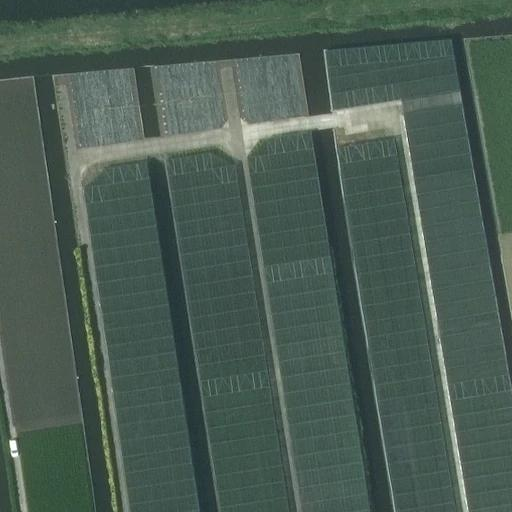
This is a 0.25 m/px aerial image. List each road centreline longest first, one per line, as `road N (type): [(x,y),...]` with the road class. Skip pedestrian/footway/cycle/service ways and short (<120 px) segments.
road 1 (track): [(456,511),(390,111),(231,136)]
road 2 (track): [(290,511),(231,136),(79,159)]
